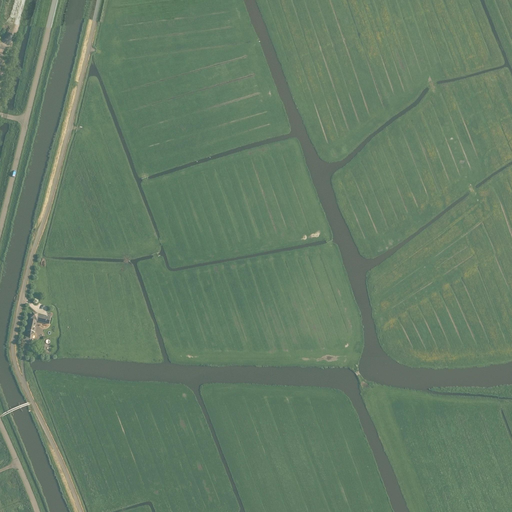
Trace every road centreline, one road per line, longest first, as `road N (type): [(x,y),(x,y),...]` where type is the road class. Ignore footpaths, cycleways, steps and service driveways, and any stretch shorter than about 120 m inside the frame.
road 1 (unclassified): [(80,511),(15,368),(12,343),(99,0)]
road 2 (track): [(365,386),(350,358),(333,351),(179,350),(148,279),(153,248),(80,128),(68,126)]
road 3 (tertiary): [(0,226),(55,0)]
